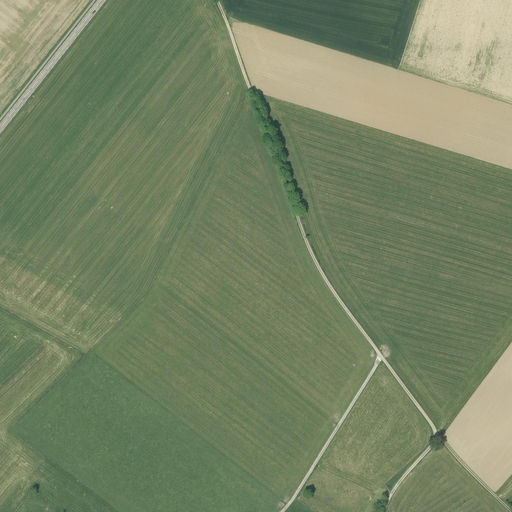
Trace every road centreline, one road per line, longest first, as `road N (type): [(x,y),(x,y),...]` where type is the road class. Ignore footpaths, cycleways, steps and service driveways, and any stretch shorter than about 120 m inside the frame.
road 1 (track): [(216,0),(315,261),(437,435)]
road 2 (track): [(381,357),(282,511)]
road 3 (secondary): [(0,128),(102,0)]
